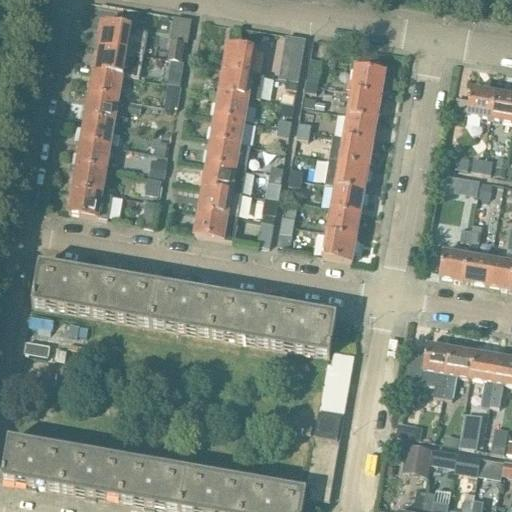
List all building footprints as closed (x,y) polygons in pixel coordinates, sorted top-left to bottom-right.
[(101,28),(97,51),(143,59),(147,36),(101,28)] [(179,65),(183,46),(171,44),(167,63),(179,65)] [(227,50),(223,73),(253,78),(257,55),(227,50)] [(97,51),(93,74),(123,79),(139,82),(143,59),(97,51)] [(306,87),(318,89),(322,66),(310,64),(306,87)] [(346,94),(351,95),(381,100),(385,77),(355,72),(353,86),(348,85),(346,94)] [(223,73),(219,97),(249,102),(260,104),(264,80),(253,78),(223,73)] [(93,74),(89,98),(119,104),(123,79),(93,74)] [(286,84),(298,86),(300,79),(288,77),(286,84)] [(297,95),(298,86),(286,84),(285,93),(297,95)] [(316,99),(318,89),(306,87),(304,97),(316,99)] [(471,93),(466,121),(490,125),(495,97),(471,93)] [(351,95),(347,119),(377,124),(381,100),(351,95)] [(244,126),(249,102),(219,97),(215,121),(244,126)] [(511,128),(511,100),(495,97),(490,125),(511,128)] [(89,98),(85,122),(114,127),(119,104),(89,98)] [(343,143),(373,148),(377,124),(347,119),(343,143)] [(240,149),(244,126),(215,121),(211,144),(240,149)] [(85,122),(81,146),(110,151),(114,127),(85,122)] [(279,125),(278,132),(290,134),(291,127),(279,125)] [(299,128),(298,135),(310,137),(311,130),(299,128)] [(278,132),(277,140),(288,142),(290,134),(278,132)] [(298,135),(296,143),(308,146),(310,137),(298,135)] [(334,141),(330,165),(369,172),(373,148),(343,143),(334,141)] [(211,144),(207,168),(236,173),(236,174),(246,176),(251,151),(240,149),(211,144)] [(81,146),(77,169),(106,174),(110,151),(81,146)] [(480,178),(483,165),(473,164),(471,177),(480,178)] [(330,165),(326,188),(335,190),(364,195),(369,172),(330,165)] [(483,165),(480,178),(490,180),(492,167),(483,165)] [(236,174),(236,173),(207,168),(203,191),(242,199),(246,176),(236,174)] [(77,169),(73,193),(102,198),(106,174),(77,169)] [(271,172),(270,179),(282,181),(283,174),(271,172)] [(291,175),(290,182),(301,184),(303,177),(291,175)] [(270,179),(269,187),(280,190),(282,181),(270,179)] [(290,182),(288,191),(300,193),(301,184),(290,182)] [(331,214),(360,220),(364,195),(335,190),(331,214)] [(203,191),(198,215),(238,222),(242,199),(203,191)] [(73,193),(68,218),(107,225),(112,200),(102,198),(73,193)] [(145,207),(141,231),(156,233),(160,209),(145,207)] [(327,238),(356,243),(360,220),(331,214),(327,238)] [(198,215),(194,240),(234,247),(238,222),(198,215)] [(273,228),(275,221),(263,219),(262,226),(273,228)] [(283,223),(282,230),(293,232),(294,225),(283,223)] [(259,240),(257,251),(269,253),(273,228),(262,226),(259,240)] [(292,241),(293,232),(282,230),(280,239),(292,241)] [(460,247),(468,249),(470,235),(462,234),(460,247)] [(461,286),(487,290),(491,264),(476,261),(480,237),(470,235),(468,249),(466,260),(461,286)] [(356,243),(327,238),(322,262),(352,267),(356,243)] [(491,264),(487,290),(510,294),(511,281),(511,242),(509,242),(505,266),(491,264)] [(466,260),(443,256),(439,282),(461,286),(466,260)] [(92,322),(99,280),(39,270),(32,311),(92,322)] [(158,291),(99,280),(92,322),(151,332),(158,291)] [(151,332),(210,342),(217,301),(158,291),(151,332)] [(210,342),(269,352),(276,311),(217,301),(210,342)] [(336,322),(276,311),(269,352),(329,363),(336,322)] [(410,354),(404,386),(420,389),(435,391),(433,402),(442,404),(446,380),(450,353),(427,349),(425,357),(410,354)] [(442,404),(452,405),(456,382),(469,384),(474,357),(450,353),(446,380),(442,404)] [(490,412),(498,362),(474,357),(469,384),(485,386),(480,411),(490,412)] [(334,358),(332,370),(332,371),(351,374),(353,362),(334,358)] [(511,391),(511,363),(498,362),(490,412),(499,413),(504,390),(511,391)] [(326,382),(349,386),(351,374),(332,371),(332,370),(328,370),(326,382)] [(347,397),(349,386),(326,382),(324,394),(347,397)] [(345,409),(347,397),(324,394),(322,405),(345,409)] [(343,422),(345,409),(322,405),(320,418),(340,421),(343,422)] [(336,446),(340,421),(320,418),(316,442),(336,446)] [(338,446),(336,446),(316,442),(314,455),(336,459),(338,446)] [(1,486),(61,497),(68,456),(8,445),(1,486)] [(334,470),(336,459),(314,455),(312,466),(334,470)] [(61,497),(120,507),(128,466),(68,456),(61,497)] [(120,507),(148,511),(180,511),(187,476),(128,466),(120,507)] [(332,482),(334,470),(312,466),(310,478),(332,482)] [(501,479),(511,480),(511,468),(503,467),(501,479)] [(180,511),(241,511),(246,486),(187,476),(180,511)] [(332,482),(310,478),(307,491),(311,491),(311,490),(330,494),(332,482)] [(303,511),(306,497),(246,486),(241,511),(303,511)] [(311,490),(311,491),(309,503),(328,506),(330,494),(311,490)] [(423,511),(426,498),(416,496),(413,511),(423,511)] [(426,498),(423,511),(447,511),(448,509),(434,507),(436,499),(426,498)]
